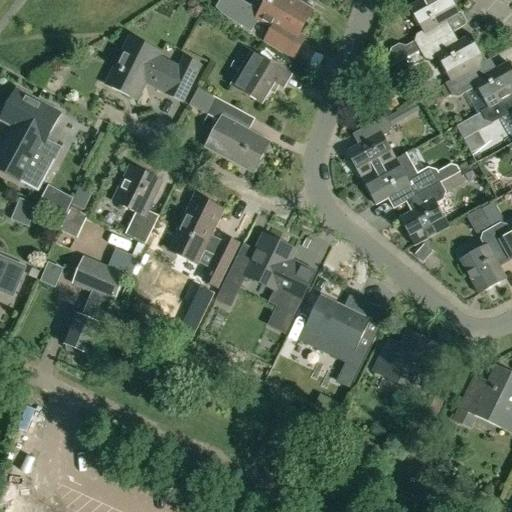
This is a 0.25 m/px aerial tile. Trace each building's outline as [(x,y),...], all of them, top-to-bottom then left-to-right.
[(246,0),(220,0),(218,6),(225,13),(251,29),(256,20),(273,30),(266,42),(293,58),(304,39),(298,35),(311,12),(291,0),(268,0),(262,10),(246,0)] [(419,51),(449,35),(443,24),(459,15),(450,0),(423,0),(410,8),(423,32),(416,36),(414,42),(399,50),(404,59),(419,51)] [(451,82),(485,63),(471,36),(455,45),(449,35),(419,51),(424,60),(431,62),(437,58),(451,82)] [(121,54),(106,85),(112,88),(137,101),(146,84),(183,102),(200,67),(184,58),(179,68),(159,58),(161,54),(129,38),(121,54)] [(252,52),(231,87),(262,105),(275,84),(283,89),(292,75),(252,52)] [(489,109),(511,96),(511,69),(509,64),(493,72),(487,62),(485,63),(451,82),(445,85),(451,96),(454,101),(477,89),(489,109)] [(245,114),(217,99),(196,88),(187,104),(220,123),(207,147),(253,172),(268,143),(238,127),(245,114)] [(0,120),(15,128),(0,154),(0,171),(38,192),(55,161),(36,151),(41,142),(44,144),(47,140),(60,114),(16,91),(0,120)] [(392,108),(384,96),(360,111),(368,123),(392,108)] [(511,96),(489,109),(481,113),(485,119),(487,122),(489,123),(493,124),(511,112),(511,96)] [(396,113),(387,118),(391,127),(401,121),(404,119),(400,111),(396,113)] [(464,139),(477,132),(493,124),(489,123),(487,122),(485,119),(481,113),(481,114),(457,127),(464,139)] [(361,179),(396,160),(383,137),(389,133),(391,127),(387,118),(386,117),(356,134),(362,145),(347,153),(361,179)] [(455,169),(454,167),(448,165),(435,172),(434,171),(425,168),(414,174),(404,156),(396,160),(361,179),(376,206),(391,197),(397,207),(409,201),(439,184),(458,174),(455,169)] [(463,165),(455,169),(458,174),(466,169),(463,165)] [(132,168),(115,203),(136,214),(125,235),(145,245),(159,217),(146,211),(160,182),(132,168)] [(439,184),(409,201),(415,211),(399,220),(414,246),(449,227),(436,203),(442,200),(444,193),(439,184)] [(73,200),(48,187),(40,202),(65,215),(73,200)] [(194,198),(168,250),(198,264),(204,252),(215,257),(203,280),(218,287),(238,246),(224,239),(222,242),(211,237),(223,212),(194,198)] [(511,231),(511,232),(507,226),(501,224),(491,229),(508,259),(511,256),(511,231)] [(498,265),(508,259),(491,229),(483,234),(481,240),(484,247),(460,260),(480,295),(506,280),(498,265)] [(243,246),(216,301),(226,306),(235,286),(240,288),(245,276),(276,291),(277,290),(300,301),(314,273),(291,261),(296,252),(263,236),(256,252),(243,246)] [(132,258),(138,261),(145,246),(139,243),(132,258)] [(432,253),(424,245),(415,255),(423,262),(432,253)] [(0,292),(13,298),(26,268),(0,257),(0,292)] [(64,345),(74,349),(74,353),(82,356),(86,354),(88,355),(112,300),(114,301),(124,277),(106,269),(84,260),(74,284),(93,292),(82,318),(76,316),(75,318),(71,319),(68,326),(70,330),(64,345)] [(49,263),(41,282),(52,286),(56,288),(64,269),(49,263)] [(351,312),(344,309),(321,298),(307,327),(309,328),(302,343),(325,354),(332,340),(354,350),(359,339),(372,346),(387,314),(357,300),(351,312)] [(195,336),(186,332),(183,330),(179,339),(191,345),(195,336)] [(386,350),(375,371),(388,377),(389,376),(412,387),(411,389),(424,395),(434,374),(422,369),(433,346),(408,334),(398,355),(386,350)] [(470,390),(455,421),(470,428),(477,413),(502,426),(501,428),(511,433),(511,376),(497,369),(484,397),(470,390)] [(341,405),(324,397),(317,411),(334,419),(341,405)]
